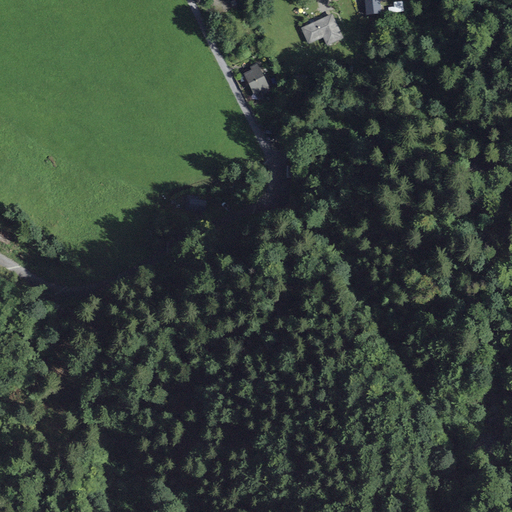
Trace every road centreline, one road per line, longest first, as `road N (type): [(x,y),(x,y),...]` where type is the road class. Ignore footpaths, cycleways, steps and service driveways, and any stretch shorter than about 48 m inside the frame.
road 1 (track): [(0,236),(76,280),(142,264),(251,208),(266,192),(273,162)]
road 2 (track): [(511,169),(456,164),(361,131),(336,133),(273,162)]
